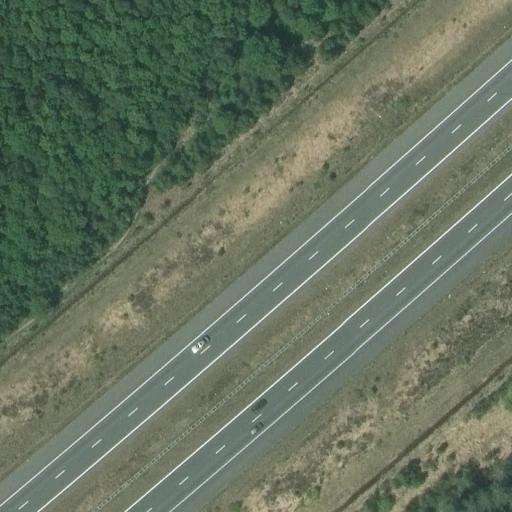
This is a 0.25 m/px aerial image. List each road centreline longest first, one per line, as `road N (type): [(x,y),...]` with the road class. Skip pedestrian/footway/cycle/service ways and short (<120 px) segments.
road 1 (motorway): [(511,79),(14,511)]
road 2 (motorway): [(147,511),(511,194)]
road 3 (track): [(174,133),(0,119)]
road 4 (track): [(269,0),(211,95),(174,133)]
